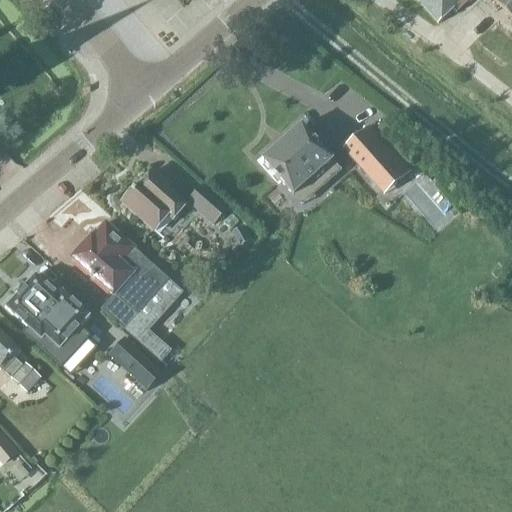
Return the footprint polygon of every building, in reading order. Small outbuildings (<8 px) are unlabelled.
[(456,14),(470,0),(415,0),(439,25),(453,11),(456,14)] [(511,0),(496,0),(494,2),(511,18),(511,0)] [(264,161),(262,162),(264,163),(293,196),(294,197),(295,196),(315,179),(322,187),(323,188),(324,187),(340,173),(341,172),(340,172),(332,163),(333,163),(332,161),(332,162),(303,129),(302,127),(300,128),(300,129),(286,141),(285,142),(286,144),(281,148),(279,147),(278,148),(264,161)] [(369,127),(343,150),(371,181),(383,171),(396,186),(410,173),(369,127)] [(187,208),(167,190),(171,187),(154,172),(137,191),(135,190),(122,204),(152,231),(165,216),(173,223),(187,208)] [(228,211),(203,188),(188,204),(214,227),(228,211)] [(114,297),(124,304),(138,317),(170,282),(149,265),(134,251),(135,250),(106,225),(93,239),(92,238),(72,260),(114,297)] [(18,297),(6,309),(28,330),(23,335),(61,370),(91,338),(81,328),(90,318),(62,292),(58,297),(36,277),(24,289),(20,285),(13,292),(18,297)] [(181,353),(156,331),(145,344),(170,366),(181,353)] [(11,358),(18,350),(0,333),(0,368),(11,379),(11,378),(28,394),(41,379),(25,364),(21,368),(11,358)] [(125,340),(108,357),(116,365),(147,392),(163,375),(150,363),(125,340)] [(0,462),(4,467),(17,454),(4,441),(3,442),(0,438),(0,462)]
